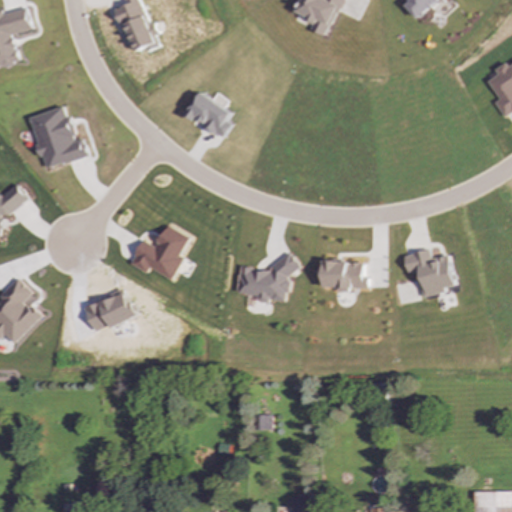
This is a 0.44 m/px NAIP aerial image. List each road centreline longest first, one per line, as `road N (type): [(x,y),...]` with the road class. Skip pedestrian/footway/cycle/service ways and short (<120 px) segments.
road 1 (residential): [(147,151),(238,206),(310,223),(390,225),(469,196),(511,167)]
road 2 (residential): [(66,0),(74,40),(108,103),(147,151),(73,249)]
